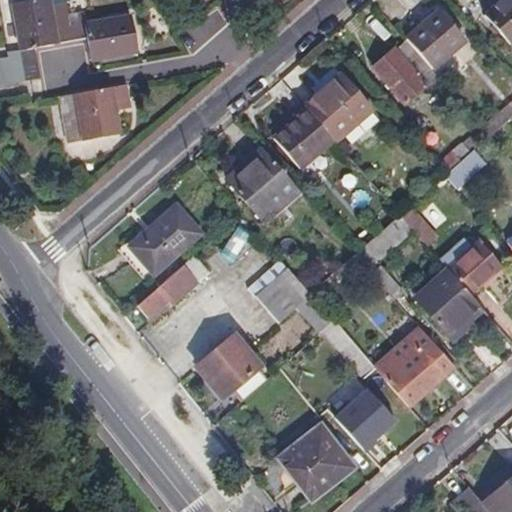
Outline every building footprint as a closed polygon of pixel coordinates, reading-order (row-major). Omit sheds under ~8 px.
[(34,44),(56,39),(51,13),(48,0),(11,0),(22,60),(9,63),(8,57),(0,58),(0,81),(40,74),(34,44)] [(511,0),(502,0),(486,14),(511,43),(511,0)] [(51,13),(56,39),(72,36),(69,22),(66,10),(51,13)] [(69,22),(72,36),(85,33),(90,55),(136,46),(129,10),(69,22)] [(440,10),(407,38),(432,67),(466,39),(440,10)] [(407,102),(438,74),(432,67),(407,38),(376,65),(407,102)] [(336,137),(338,139),(375,109),(344,72),(307,102),(311,107),(336,137)] [(129,103),(125,81),(62,94),(71,138),(82,136),(84,138),(120,131),(116,105),(129,103)] [(511,115),(511,95),(481,123),(483,126),(491,134),(511,115)] [(303,165),(336,137),(311,107),(278,135),(303,165)] [(436,162),(446,173),(476,147),(491,134),(483,126),(474,134),(471,131),(436,162)] [(267,217),(301,188),(264,145),(230,175),(267,217)] [(476,147),(446,173),(457,185),(486,160),(476,147)] [(198,226),(176,199),(129,239),(152,266),(198,226)] [(411,227),(426,245),(440,233),(413,202),(401,213),(400,214),(411,227)] [(411,227),(400,214),(357,251),(368,264),(378,255),(411,227)] [(232,256),(249,230),(233,220),(215,248),(228,256),(229,254),(232,256)] [(438,258),(445,266),(472,242),(465,234),(438,258)] [(445,266),(447,269),(467,291),(499,263),(478,238),(472,242),(445,266)] [(179,259),(133,297),(145,312),(165,295),(169,301),(196,279),(194,276),(205,267),(191,249),(179,259)] [(368,264),(357,251),(333,273),(339,280),(353,268),(367,283),(377,274),(368,264)] [(260,287),(288,263),(282,255),(249,283),(256,291),(260,287)] [(406,287),(378,255),(368,264),(377,274),(396,296),(406,287)] [(298,304),(312,291),(288,263),(260,287),(284,316),(298,304)] [(446,330),(478,303),(467,291),(447,269),(416,295),(446,330)] [(298,304),(321,331),(323,329),(336,318),(312,291),(298,304)] [(363,376),(375,365),(336,318),(323,329),(363,376)] [(409,404),(455,365),(421,326),(375,365),(409,404)] [(230,383),(240,396),(265,375),(256,363),(259,361),(233,329),(195,360),(220,391),(230,383)] [(355,378),(319,407),(357,454),(393,424),(355,378)] [(352,465),(318,424),(278,456),(311,497),(352,465)] [(483,501),(492,511),(511,511),(511,470),(506,464),(486,482),(494,492),(483,501)] [(486,482),(475,492),(483,501),(494,492),(486,482)] [(475,492),(470,486),(453,500),(464,511),(492,511),(483,501),(475,492)]
